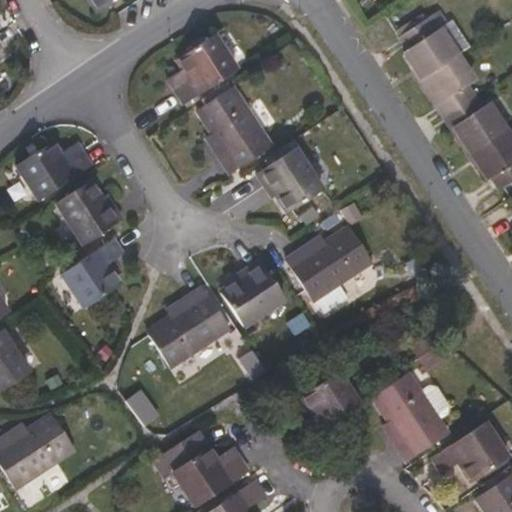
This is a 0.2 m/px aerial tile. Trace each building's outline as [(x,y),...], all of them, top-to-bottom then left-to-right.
[(91,0),(99,11),(115,0),(91,0)] [(458,54),(470,46),(452,19),(448,22),(440,10),(428,18),(437,31),(441,28),(458,54)] [(511,137),(490,103),(482,108),(467,85),(475,80),(458,54),(441,28),(437,31),(428,18),(399,36),(408,49),(404,51),(438,103),(435,105),(450,129),(454,127),(488,180),(493,177),(500,190),(511,181),(511,137)] [(185,103),(237,69),(215,35),(178,59),(191,79),(176,89),(185,103)] [(230,173),(271,146),(233,87),(198,110),(214,134),(227,154),(220,158),(230,173)] [(220,158),(227,154),(214,134),(207,138),(220,158)] [(40,199),(91,164),(82,151),(68,160),(54,141),(18,166),(40,199)] [(289,212),(322,189),(295,148),(257,174),(267,189),(271,186),(277,194),(289,212)] [(112,203),(108,206),(103,199),(91,180),(56,203),(83,242),(122,217),(112,203)] [(273,197),(277,194),(271,186),(267,189),(273,197)] [(108,206),(112,203),(107,196),(103,199),(108,206)] [(314,204),(299,214),(311,233),(326,223),(314,204)] [(316,299),(339,284),(372,262),(348,227),(325,242),(305,255),(302,250),(288,260),(315,300),(316,299)] [(302,250),(305,255),(325,242),(321,238),(302,250)] [(84,307),(122,282),(109,263),(123,253),(113,239),(62,273),(84,307)] [(245,326),(286,299),(261,260),(246,270),(249,274),(240,280),(222,291),(245,326)] [(240,280),(249,274),(246,270),(237,276),(240,280)] [(316,299),(326,314),(349,299),(339,284),(316,299)] [(173,367),(230,328),(204,288),(189,298),(193,303),(173,316),(149,333),(173,367)] [(168,311),(173,316),(193,303),(189,298),(168,311)] [(0,391),(30,372),(2,330),(0,331),(0,391)] [(424,358),(437,350),(430,340),(418,348),(424,358)] [(430,368),(443,360),(437,350),(424,358),(430,368)] [(301,426),(310,441),(363,406),(341,372),(304,397),(316,416),(301,426)] [(407,461),(448,434),(410,374),(375,396),(391,421),(405,442),(398,446),(407,461)] [(422,388),(437,415),(449,408),(434,382),(422,388)] [(141,390),(125,400),(143,427),(159,417),(141,390)] [(0,440),(0,462),(16,488),(76,451),(52,415),(28,431),(9,444),(5,437),(0,440)] [(398,446),(405,442),(391,421),(385,425),(398,446)] [(471,481),(508,457),(486,422),(432,457),(442,473),(460,462),(471,481)] [(5,437),(9,444),(28,431),(23,425),(5,437)] [(174,472),(196,506),(249,470),(232,448),(218,457),(200,430),(155,461),(166,477),(174,472)] [(511,511),(511,476),(479,498),(487,511),(511,511)] [(254,511),(251,507),(266,496),(255,481),(208,511),(254,511)]
